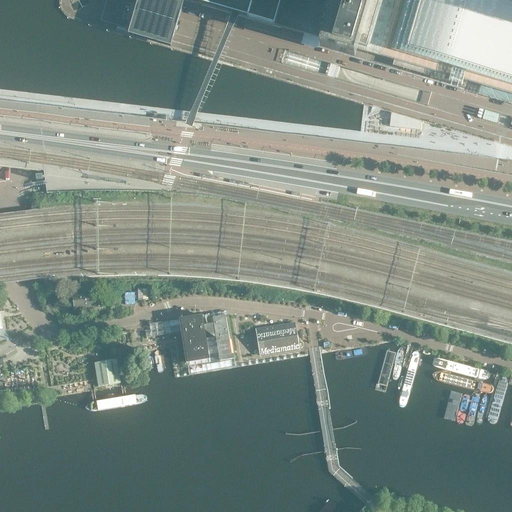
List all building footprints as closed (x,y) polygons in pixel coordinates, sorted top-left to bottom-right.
[(375,56),(391,0),(182,0),(309,37),(309,38),(310,38),(310,39),(311,39),(312,39),(313,39),(314,39),(315,38),(375,56)] [(511,0),(358,0),(335,78),(434,107),(434,106),(467,115),(511,128),(511,0)] [(422,122),(392,113),(390,127),(421,131),(422,122)] [(97,148),(94,128),(92,128),(43,123),(43,122),(36,121),(39,146),(62,149),(62,151),(77,153),(78,151),(84,151),(84,149),(88,149),(88,147),(96,148),(97,148)] [(130,133),(121,132),(99,129),(99,128),(98,128),(101,148),(107,147),(109,147),(109,148),(126,145),(126,144),(128,144),(128,145),(129,145),(130,133)] [(147,288),(137,289),(138,301),(147,301),(147,288)] [(99,307),(97,292),(85,294),(86,308),(99,307)] [(134,292),(124,292),(125,304),(134,304),(134,292)] [(86,308),(85,294),(72,295),(74,310),(86,308)] [(57,316),(61,306),(56,305),(52,314),(57,316)] [(207,314),(203,315),(204,325),(213,324),(212,318),(227,315),(226,311),(207,314)] [(187,363),(209,360),(205,329),(216,338),(220,362),(234,359),(227,315),(212,318),(213,324),(204,325),(203,315),(196,316),(179,319),(181,332),(186,363),(187,363)] [(146,338),(181,332),(179,319),(148,324),(149,331),(145,331),(146,338)] [(267,329),(265,319),(254,321),(255,331),(267,329)] [(300,349),(296,324),(267,329),(255,331),(260,356),(300,349)] [(209,360),(187,363),(188,369),(189,374),(235,367),(234,359),(220,362),(216,338),(205,329),(209,360)] [(378,388),(388,390),(398,348),(389,345),(378,388)] [(412,355),(398,405),(398,406),(398,407),(399,408),(399,409),(400,410),(401,410),(402,410),(403,410),(404,410),(405,410),(406,409),(407,408),(420,357),(420,356),(419,355),(418,354),(418,353),(417,353),(416,353),(415,353),(414,354),(413,354),(413,355),(412,355)] [(126,383),(122,358),(116,359),(120,383),(126,383)] [(433,366),(433,367),(483,379),(484,379),(485,379),(486,379),(487,379),(487,378),(488,378),(488,377),(489,376),(489,375),(489,374),(489,373),(489,372),(488,371),(487,370),(486,370),(485,369),(436,358),(435,358),(434,359),(433,359),(433,360),(432,361),(432,362),(432,363),(432,364),(432,365),(433,366)] [(120,383),(116,360),(106,361),(94,363),(98,387),(120,383)] [(435,379),(436,380),(488,392),(489,392),(490,392),(491,392),(491,391),(492,391),(492,390),(492,389),(493,389),(493,388),(493,387),(492,386),(491,385),(490,384),(489,384),(438,370),(437,370),(436,370),(435,370),(435,371),(434,371),(433,372),(432,372),(431,373),(431,374),(431,375),(432,376),(432,377),(433,378),(434,379),(435,379)] [(496,423),(496,422),(508,382),(507,381),(507,380),(507,379),(506,378),(505,377),(504,377),(503,376),(502,376),(501,377),(500,377),(499,378),(498,379),(497,380),(486,421),(487,422),(487,423),(488,424),(489,424),(490,425),(491,425),(492,425),(493,425),(494,425),(494,424),(495,424),(496,423)] [(471,394),(463,422),(463,423),(464,424),(464,425),(465,425),(465,426),(466,426),(467,427),(468,427),(469,427),(470,426),(471,426),(472,425),(473,424),(480,395),(479,394),(479,393),(478,392),(477,392),(477,391),(476,391),(475,391),(474,391),(473,391),(473,392),(472,392),(471,393),(471,394)]
